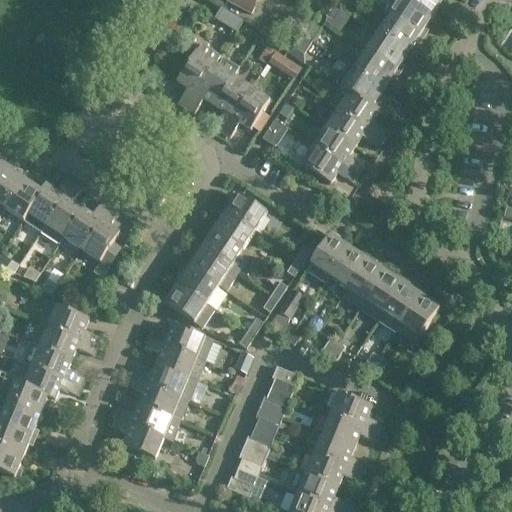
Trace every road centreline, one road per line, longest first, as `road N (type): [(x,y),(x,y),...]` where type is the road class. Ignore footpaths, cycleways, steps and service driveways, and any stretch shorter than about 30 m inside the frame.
road 1 (residential): [(511,334),(467,266),(428,244),(415,204),(445,76),(498,0)]
road 2 (residential): [(200,511),(262,352),(387,410)]
road 3 (residential): [(73,469),(168,235)]
road 4 (residential): [(219,156),(139,97),(131,70),(168,0)]
road 5 (residential): [(430,511),(511,385)]
road 6 (residential): [(168,235),(63,161)]
